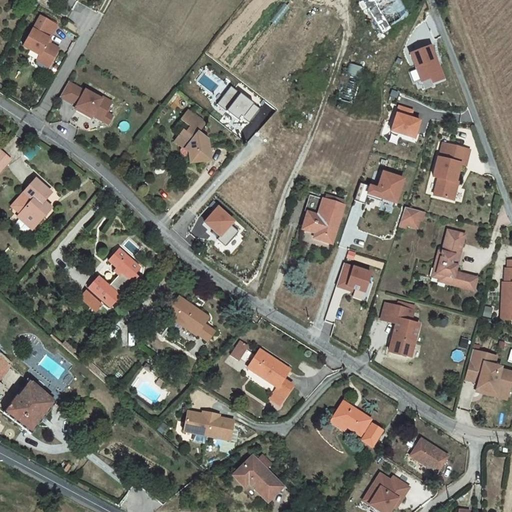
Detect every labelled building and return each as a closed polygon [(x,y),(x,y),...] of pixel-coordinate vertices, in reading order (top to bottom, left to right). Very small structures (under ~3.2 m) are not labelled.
[(382,30),(410,17),(401,0),(360,0),(372,23),(371,24),(380,43),(387,40),(382,30)] [(57,26),(41,16),(33,30),(23,46),(40,56),(39,57),(51,64),(59,49),(47,42),(57,26)] [(423,84),(432,81),(434,86),(445,81),(440,68),(438,69),(435,63),(437,62),(432,48),(412,56),(423,84)] [(51,64),(39,57),(37,61),(49,67),(51,64)] [(339,100),(353,104),(363,67),(349,63),(339,100)] [(85,91),(68,82),(60,97),(72,103),(73,101),(78,104),(76,108),(84,113),(85,111),(93,115),(102,120),(106,112),(112,102),(95,92),(93,95),(86,90),(85,91)] [(228,84),(215,102),(248,126),(261,109),(228,84)] [(420,122),(411,119),(413,111),(400,107),(391,131),(414,139),(420,122)] [(181,147),(188,152),(189,157),(190,164),(211,161),(208,140),(198,132),(205,124),(202,122),(194,116),(188,111),(181,120),(190,127),(186,132),(183,130),(180,134),(174,142),(181,147)] [(113,116),(106,112),(102,120),(108,124),(113,116)] [(190,127),(181,120),(174,130),(180,134),(183,130),(186,132),(190,127)] [(469,150),(447,144),(443,159),(440,158),(438,158),(433,177),(438,178),(434,195),(453,201),(457,187),(455,187),(452,186),(453,182),(456,183),(461,164),(465,166),(469,150)] [(188,152),(181,147),(180,149),(181,158),(189,157),(188,152)] [(0,152),(0,168),(2,170),(10,161),(0,152)] [(395,204),(403,180),(383,173),(377,190),(360,184),(354,201),(364,205),(367,197),(374,200),(375,197),(395,204)] [(34,201),(21,214),(35,227),(51,208),(47,204),(44,201),(46,199),(51,193),(36,180),(25,192),(34,201)] [(34,201),(25,192),(12,207),(21,214),(34,201)] [(313,196),(308,213),(318,216),(323,199),(313,196)] [(343,201),(327,196),(325,200),(341,205),(343,201)] [(318,216),(308,213),(307,213),(302,230),(315,234),(313,239),(331,245),(344,206),(341,205),(325,200),(323,199),(318,216)] [(425,213),(405,208),(400,223),(406,225),(408,226),(409,222),(416,218),(420,219),(423,220),(425,213)] [(242,229),(218,209),(205,223),(220,236),(216,240),(225,248),(242,229)] [(32,230),(35,227),(21,214),(18,217),(32,230)] [(409,222),(408,226),(417,228),(420,219),(416,218),(409,222)] [(451,286),(467,290),(471,276),(455,272),(457,266),(452,265),(453,260),(458,261),(465,235),(448,230),(442,252),(438,251),(436,260),(438,264),(436,275),(446,277),(445,282),(452,283),(451,286)] [(120,265),(117,268),(122,272),(119,275),(108,287),(98,278),(89,288),(110,307),(138,277),(135,274),(140,269),(119,250),(112,258),(120,265)] [(120,265),(112,258),(109,261),(117,268),(120,265)] [(438,264),(436,260),(431,278),(439,280),(438,282),(451,286),(452,283),(445,282),(446,277),(436,275),(438,264)] [(370,274),(344,264),(336,286),(346,289),(347,286),(364,292),(370,274)] [(511,269),(508,269),(506,269),(505,283),(503,283),(501,320),(511,320),(511,269)] [(477,278),(471,276),(467,290),(474,292),(477,278)] [(86,291),(80,298),(96,312),(102,305),(86,291)] [(204,325),(208,318),(179,298),(167,316),(171,319),(184,327),(196,336),(197,335),(204,325)] [(411,323),(415,306),(398,302),(397,307),(410,310),(407,322),(411,323)] [(407,356),(410,341),(414,342),(419,325),(411,323),(407,322),(410,310),(397,307),(385,304),(381,320),(396,324),(392,339),(394,340),(393,343),(391,343),(389,351),(407,356)] [(492,309),(486,307),(483,316),(490,318),(492,309)] [(184,327),(171,319),(168,323),(169,326),(178,332),(181,332),(184,327)] [(215,332),(204,325),(197,335),(207,342),(215,332)] [(248,346),(240,341),(230,356),(238,361),(248,346)] [(65,342),(62,344),(73,354),(75,351),(65,342)] [(486,354),(472,350),(465,379),(478,383),(478,385),(485,387),(484,391),(494,394),(495,389),(508,393),(511,378),(511,373),(500,370),(501,368),(494,366),(484,363),(486,354)] [(283,380),(289,370),(260,351),(248,368),(264,380),(277,388),(283,380)] [(0,353),(0,378),(11,364),(0,353)] [(496,357),(486,354),(484,363),(494,366),(496,357)] [(88,361),(84,364),(98,376),(101,373),(88,361)] [(101,373),(98,376),(106,383),(109,379),(102,373),(101,373)] [(29,377),(17,393),(20,395),(32,380),(29,377)] [(30,434),(56,401),(32,380),(20,395),(17,393),(3,412),(30,434)] [(159,380),(156,384),(162,389),(165,384),(159,380)] [(277,388),(264,380),(260,385),(274,394),(277,388)] [(293,386),(283,380),(277,388),(274,394),(270,399),(280,406),(293,386)] [(485,387),(478,385),(476,391),(507,399),(508,393),(495,389),(494,394),(484,391),(485,387)] [(362,441),(371,447),(382,431),(372,425),(370,428),(366,426),(369,421),(342,404),(333,419),(346,427),(364,438),(362,441)] [(203,415),(189,412),(185,432),(207,436),(211,414),(204,412),(203,415)] [(220,416),(211,414),(207,436),(230,441),(235,421),(220,418),(220,416)] [(346,427),(333,419),(330,424),(343,432),(346,427)] [(437,474),(448,456),(421,439),(410,457),(437,474)] [(262,456),(257,461),(265,470),(271,464),(262,456)] [(253,457),(234,476),(244,486),(248,482),(268,502),(282,487),(265,470),(257,461),(253,457)] [(390,482),(379,475),(368,493),(374,497),(369,506),(377,511),(389,511),(392,508),(397,500),(400,502),(409,488),(393,478),(390,482)] [(374,497),(368,493),(362,502),(369,506),(374,497)] [(400,502),(397,500),(392,508),(396,510),(400,502)]
